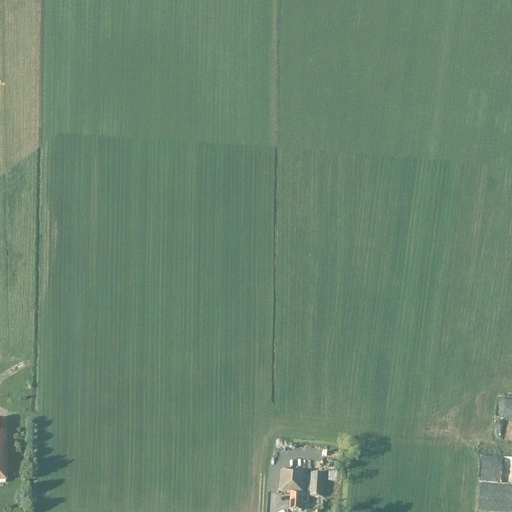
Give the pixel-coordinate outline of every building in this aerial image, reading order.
[(505,439),(503,429),(487,431),(489,441),(505,439)] [(332,458),(318,457),(317,471),(332,472),(332,458)] [(511,470),(511,474),(511,457),(496,457),(496,473),(503,473),(503,470),(511,470)] [(304,494),(306,471),(280,469),(279,492),(291,493),(290,510),(301,511),(302,494),(304,494)] [(322,498),(324,475),(311,474),(309,497),(322,498)]
